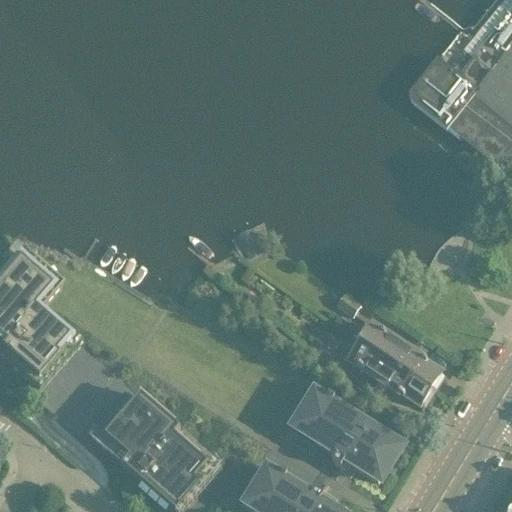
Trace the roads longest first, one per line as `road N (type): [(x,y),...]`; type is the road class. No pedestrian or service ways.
road 1 (residential): [(8,511),(37,461),(98,511)]
road 2 (tertiary): [(434,511),(496,409)]
